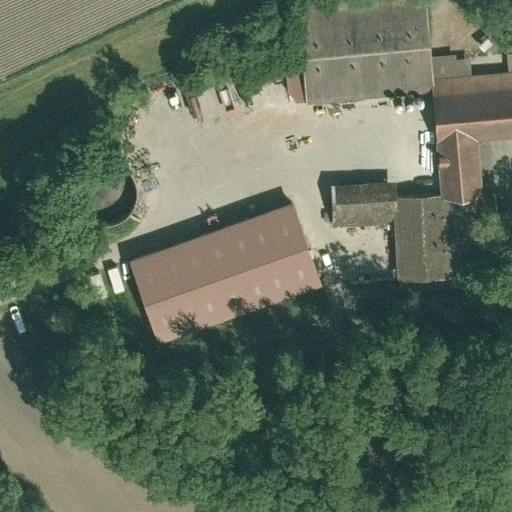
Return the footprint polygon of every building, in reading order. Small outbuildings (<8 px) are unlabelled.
[(427,0),(406,0),(298,7),(304,94),(433,85),(432,68),(427,0)] [(511,62),(432,68),(433,85),(440,192),(455,191),(485,189),(481,133),(511,131),(511,62)] [(387,180),(331,183),(333,214),(389,211),(388,195),(387,180)] [(389,211),(394,285),(461,281),(455,191),(440,192),(388,195),(389,211)] [(310,198),(143,247),(168,332),(275,300),(272,288),(282,284),(284,291),(293,288),(294,291),(334,278),(310,198)]
